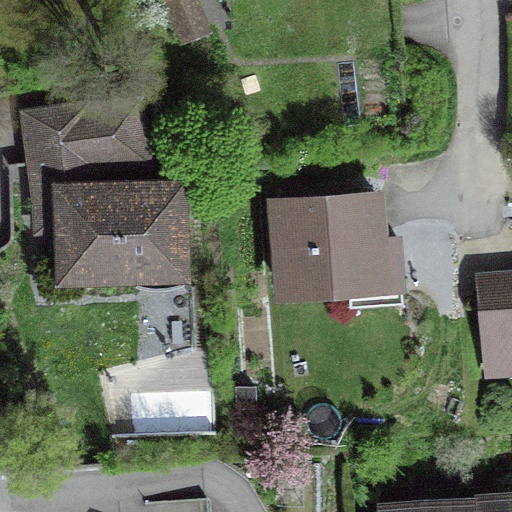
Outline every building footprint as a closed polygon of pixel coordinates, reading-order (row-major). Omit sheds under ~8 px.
[(195,0),(167,0),(183,38),(207,28),(195,0)] [(88,104),(25,112),(36,206),(63,205),(67,274),(138,271),(139,263),(179,263),(177,185),(96,188),(96,167),(147,160),(139,99),(88,106),(88,104)] [(377,196),(276,204),(283,291),(400,281),(397,236),(380,237),(377,196)] [(511,287),(483,290),(489,365),(511,363),(508,330),(511,329),(511,287)] [(207,511),(207,492),(161,494),(161,511),(207,511)] [(511,511),(511,498),(474,502),(474,511),(511,511)] [(474,511),(474,502),(380,510),(380,511),(474,511)]
